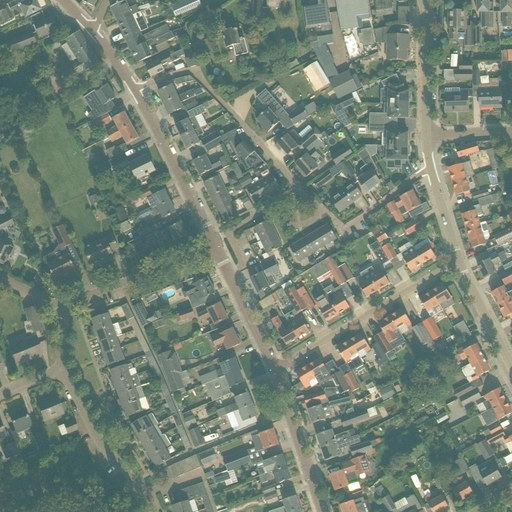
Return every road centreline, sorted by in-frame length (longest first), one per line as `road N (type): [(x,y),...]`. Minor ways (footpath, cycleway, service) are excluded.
road 1 (residential): [(297,188),(194,72),(133,90)]
road 2 (residential): [(275,368),(456,262)]
road 3 (residential): [(213,246),(133,90)]
road 4 (residential): [(61,306),(213,246)]
road 5 (residential): [(321,511),(275,368)]
road 6 (unclassified): [(425,139),(428,0)]
road 7 (residential): [(275,368),(213,246)]
road 8 (residential): [(136,484),(107,452),(61,371)]
